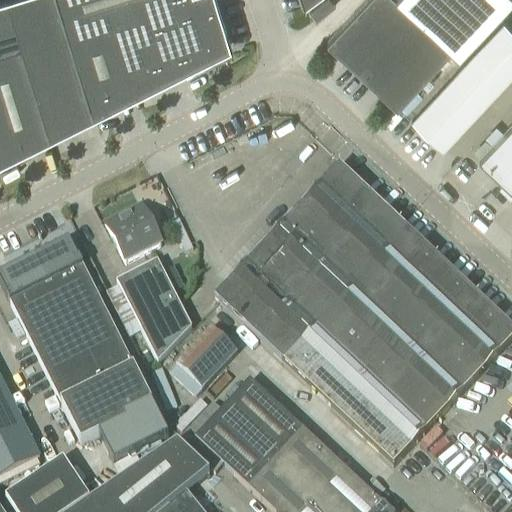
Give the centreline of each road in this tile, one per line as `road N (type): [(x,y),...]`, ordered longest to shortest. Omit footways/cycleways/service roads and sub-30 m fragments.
road 1 (unclassified): [(0,220),(279,82)]
road 2 (unclassified): [(279,82),(319,99),(511,281)]
